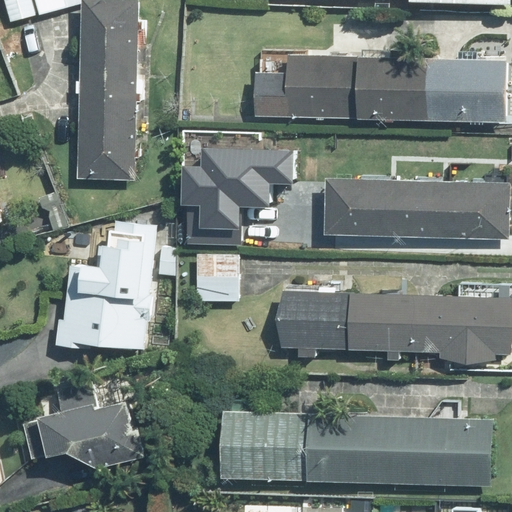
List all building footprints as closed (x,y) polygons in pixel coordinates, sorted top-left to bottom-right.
[(96,0),(90,0),(86,59),(142,63),(146,3),(96,0)] [(259,113),(351,117),(354,57),(287,55),(287,73),(261,73),(259,113)] [(351,117),(427,120),(429,61),(354,57),(351,117)] [(86,59),(82,118),(138,122),(142,63),(86,59)] [(507,63),(429,61),(427,120),(505,122),(507,63)] [(82,118),(78,178),(134,182),(138,122),(82,118)] [(193,159),(190,237),(248,239),(250,199),(277,200),(278,173),(300,173),(301,143),(212,140),(212,159),(193,159)] [(511,240),(511,239),(511,183),(331,182),(331,238),(511,240)] [(59,318),(56,344),(145,354),(159,225),(112,220),(110,246),(100,245),(97,267),(71,265),(65,319),(59,318)] [(178,247),(163,245),(160,275),(175,277),(178,247)] [(198,300),(241,301),(241,254),(198,253),(198,300)] [(283,347),(349,349),(349,292),(285,290),(283,347)] [(349,349),(440,352),(441,295),(349,292),(349,349)] [(511,319),(511,297),(441,295),(440,352),(440,358),(498,360),(498,354),(511,354),(511,319)] [(98,468),(148,456),(140,426),(134,428),(127,400),(96,408),(95,402),(38,416),(39,420),(25,423),(34,460),(68,452),(98,468)] [(222,477),(303,480),(305,412),(224,409),(222,477)] [(303,480),(398,483),(401,415),(305,412),(303,480)] [(495,418),(401,415),(398,483),(493,486),(495,418)]
